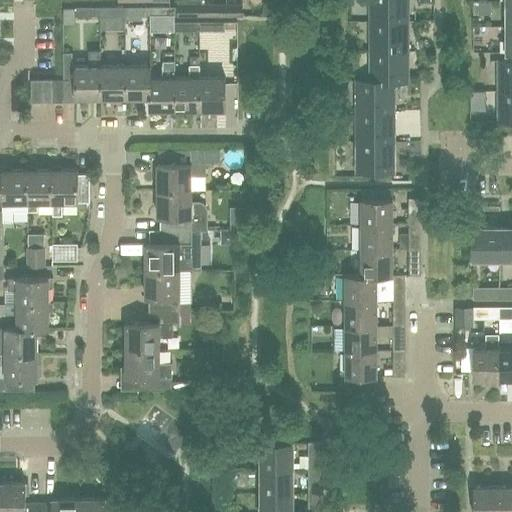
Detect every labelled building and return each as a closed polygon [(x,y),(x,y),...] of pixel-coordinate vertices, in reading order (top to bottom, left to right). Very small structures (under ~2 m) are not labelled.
[(202,3),(201,0),(177,0),(177,17),(202,17),(202,3)] [(370,0),(371,22),(408,21),(407,0),(370,0)] [(226,4),(202,3),(202,17),(226,17),(226,4)] [(226,4),(226,17),(243,16),(242,4),(226,4)] [(166,7),(150,7),(150,17),(167,17),(166,7)] [(92,17),(92,8),(76,8),(76,17),(92,17)] [(117,17),(117,8),(101,8),(101,17),(117,17)] [(125,21),(141,20),(141,17),(141,8),(125,8),(125,17),(125,21)] [(371,52),(408,51),(408,21),(371,22),(371,52)] [(175,32),(200,32),(200,22),(175,23),(175,32)] [(200,22),(200,32),(216,32),(216,22),(200,22)] [(101,98),(101,67),(100,67),(100,51),(89,51),(89,67),(76,67),(71,66),(72,53),(65,53),(66,81),(76,80),(76,98),(101,98)] [(357,82),(394,82),(408,82),(408,51),(371,52),(371,81),(357,81),(357,82)] [(499,90),(511,90),(511,59),(498,60),(499,90)] [(175,109),(175,78),(175,62),(163,62),(163,78),(151,78),(150,78),(150,97),(149,98),(150,110),(175,109)] [(200,109),(200,78),(200,66),(190,66),(190,78),(175,78),(175,109),(200,109)] [(101,98),(126,98),(125,67),(101,67),(101,98)] [(150,78),(151,78),(151,67),(125,67),(126,98),(149,98),(150,97),(150,78)] [(200,78),(200,109),(226,109),(226,78),(200,78)] [(76,102),(76,98),(76,80),(66,81),(64,81),(65,102),(76,102)] [(31,103),(43,103),(42,81),(31,81),(31,103)] [(43,103),(53,102),(53,81),(42,81),(43,103)] [(53,102),(65,102),(64,81),(53,81),(53,102)] [(394,111),(394,82),(357,82),(357,112),(394,111)] [(486,82),(470,82),(470,90),(486,90),(486,82)] [(511,90),(499,90),(499,121),(511,120),(511,90)] [(357,141),(394,141),(394,111),(357,112),(357,141)] [(394,141),(357,141),(357,172),(394,172),(394,141)] [(158,190),(192,190),(192,176),(206,176),(206,164),(221,163),(221,149),(189,149),(189,164),(158,164),(158,190)] [(28,211),(28,170),(3,170),(3,210),(3,221),(14,221),(14,211),(28,211)] [(53,202),(53,170),(28,170),(28,211),(38,211),(38,202),(53,202)] [(53,170),(53,202),(53,215),(63,215),(63,202),(90,201),(90,174),(78,174),(78,170),(53,170)] [(161,231),(202,230),(208,230),(208,210),(206,206),(204,203),(201,202),(192,201),(192,190),(158,190),(158,217),(161,217),(161,231)] [(361,224),(392,224),(392,198),(361,198),(361,224)] [(408,224),(420,224),(420,198),(408,198),(408,224)] [(361,250),(392,249),(392,224),(361,224),(361,250)] [(408,249),(420,249),(420,224),(408,224),(408,233),(400,234),(400,249),(408,249)] [(473,259),(498,258),(498,227),(472,227),(473,259)] [(498,258),(511,258),(511,227),(498,227),(498,258)] [(180,270),(180,271),(202,270),(202,230),(161,231),(161,244),(146,244),(146,270),(180,270)] [(52,261),(78,261),(77,244),(52,244),(52,252),(52,261)] [(28,267),(46,267),(46,247),(27,247),(28,267)] [(392,275),(392,249),(361,250),(362,274),(361,275),(376,275),(392,275)] [(408,275),(420,275),(420,249),(408,249),(408,275)] [(180,310),(180,271),(180,270),(146,270),(146,297),(149,297),(149,310),(180,310)] [(377,300),(376,275),(361,275),(362,274),(345,274),(346,300),(377,300)] [(393,300),(405,300),(405,275),(393,275),(393,300)] [(18,303),(49,304),(49,278),(18,278),(18,303)] [(511,299),(511,287),(500,288),(500,299),(511,299)] [(500,299),(500,288),(473,288),(473,295),(473,299),(500,299)] [(377,300),(346,300),(346,326),(377,325),(377,300)] [(393,325),(405,325),(405,309),(405,300),(393,300),(393,325)] [(49,329),(49,304),(18,303),(5,304),(5,314),(18,314),(18,327),(18,328),(37,328),(37,329),(49,329)] [(499,319),(500,319),(500,307),(455,307),(455,327),(474,326),(474,319),(499,319)] [(511,319),(511,307),(500,307),(500,319),(511,319)] [(126,351),(160,351),(160,337),(173,337),(173,324),(181,324),(180,310),(149,310),(149,324),(126,324),(126,351)] [(346,350),(377,350),(377,325),(346,326),(346,350)] [(393,350),(405,350),(405,325),(393,325),(393,337),(393,350)] [(37,353),(37,329),(37,328),(18,328),(18,327),(5,327),(6,353),(37,353)] [(500,379),(500,348),(498,348),(498,334),(486,335),(486,348),(473,348),(474,379),(500,379)] [(500,379),(511,378),(511,347),(500,348),(500,379)] [(377,350),(346,350),(346,376),(377,376),(377,350)] [(405,350),(393,350),(393,377),(405,377),(405,350)] [(160,351),(126,351),(126,377),(140,377),(140,390),(172,390),(172,363),(160,363),(160,351)] [(37,353),(6,353),(0,352),(0,363),(6,364),(6,378),(35,378),(38,378),(40,378),(41,376),(41,364),(40,363),(37,363),(37,353)] [(261,468),(292,468),(292,442),(261,443),(261,468)] [(309,468),(321,468),(320,442),(309,442),(309,468)] [(292,494),(292,468),(261,468),(261,494),(292,494)] [(321,494),(321,468),(309,468),(309,494),(321,494)] [(0,482),(0,511),(39,511),(40,501),(26,501),(26,482),(0,482)] [(473,511),(499,511),(499,486),(473,486),(473,511)] [(499,511),(511,511),(511,486),(499,486),(499,511)] [(292,511),(292,494),(261,494),(261,511),(292,511)] [(309,494),(308,511),(320,511),(321,494),(309,494)] [(40,501),(39,511),(79,511),(79,498),(53,498),(53,501),(40,501)] [(79,511),(106,511),(106,498),(79,498),(79,511)]
